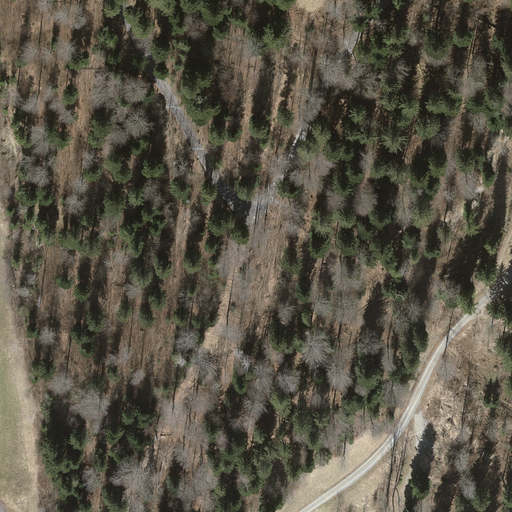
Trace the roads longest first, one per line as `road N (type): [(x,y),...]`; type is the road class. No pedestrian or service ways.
road 1 (track): [(384,0),(339,59),(274,188),(251,206),(233,199),(213,174),(119,0)]
road 2 (track): [(511,273),(448,338),(381,452),(306,511)]
